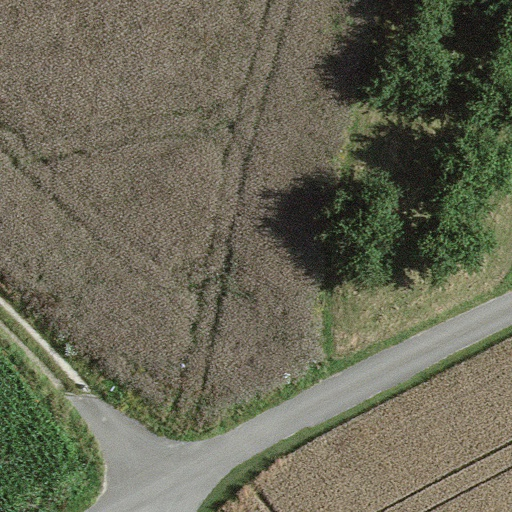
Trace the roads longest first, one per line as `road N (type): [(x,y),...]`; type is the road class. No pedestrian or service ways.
road 1 (unclassified): [(511,330),(139,511)]
road 2 (track): [(0,327),(160,500)]
